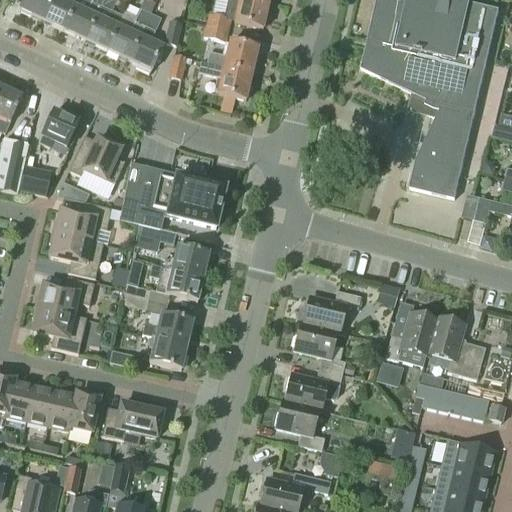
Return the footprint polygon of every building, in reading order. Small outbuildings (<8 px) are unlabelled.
[(25,0),(18,15),(41,25),(52,1),(52,0),(25,0)] [(73,11),(63,35),(85,45),(104,0),(91,0),(90,2),(84,0),(77,0),(73,11)] [(110,0),(104,0),(85,45),(106,55),(122,20),(111,15),(117,3),(113,1),(110,0)] [(262,33),(268,7),(240,0),(239,1),(234,26),(262,33)] [(414,97),(427,104),(425,108),(432,112),(431,121),(436,123),(417,162),(416,162),(410,192),(454,203),(475,115),(476,116),(500,15),(471,8),(472,4),(453,0),(379,0),(362,73),(401,91),(399,96),(411,102),(414,97)] [(73,11),(52,1),(41,25),(63,35),(73,11)] [(122,20),(106,55),(128,65),(149,19),(154,8),(143,3),(138,14),(135,21),(123,16),(122,20)] [(208,18),(206,30),(227,35),(229,23),(208,18)] [(160,24),(149,19),(128,65),(137,69),(135,73),(148,79),(161,51),(149,46),(154,36),(160,24)] [(176,51),(181,29),(168,25),(163,48),(176,51)] [(203,42),(224,47),(227,35),(206,30),(203,42)] [(200,66),(200,67),(251,79),(257,53),(228,46),(228,48),(224,47),(221,60),(208,57),(205,68),(200,66)] [(190,68),(190,64),(173,60),(168,81),(180,84),(184,67),(190,68)] [(251,79),(200,67),(197,78),(216,83),(213,95),(217,95),(216,97),(245,104),(251,79)] [(0,91),(0,137),(3,139),(8,127),(20,101),(0,91)] [(53,118),(43,141),(44,142),(41,148),(51,153),(54,146),(66,152),(77,128),(79,123),(64,117),(62,121),(53,118)] [(511,120),(503,118),(500,130),(511,133),(511,120)] [(495,129),(492,142),(511,146),(511,133),(500,130),(495,129)] [(120,153),(96,143),(95,146),(84,141),(68,176),(80,181),(82,176),(113,190),(123,168),(115,164),(120,153)] [(27,150),(2,145),(0,154),(0,194),(17,198),(27,150)] [(490,166),(484,164),(481,177),(493,180),(495,173),(490,166)] [(129,168),(117,225),(138,230),(158,235),(161,220),(214,233),(218,217),(220,209),(223,194),(224,193),(223,193),(130,170),(130,168),(129,168)] [(18,195),(45,201),(50,177),(23,171),(18,195)] [(83,207),(86,199),(63,189),(58,200),(83,207)] [(462,222),(463,222),(473,224),(478,202),(468,199),(462,222)] [(511,210),(478,202),(473,224),(487,228),(490,215),(511,220),(511,223),(509,236),(511,236),(511,210)] [(53,226),(50,237),(89,246),(89,245),(92,233),(105,236),(110,214),(83,208),(80,219),(59,215),(57,227),(53,226)] [(138,230),(136,241),(135,241),(134,247),(157,252),(159,247),(172,250),(174,239),(158,235),(138,230)] [(94,284),(102,249),(103,248),(89,245),(89,246),(50,237),(48,248),(52,249),(49,262),(70,266),(67,278),(94,284)] [(495,244),(484,241),(481,252),(492,255),(495,244)] [(209,259),(177,251),(173,264),(163,261),(161,272),(166,274),(203,282),(209,259)] [(157,284),(155,295),(197,307),(203,282),(166,274),(161,272),(151,270),(148,282),(157,284)] [(36,301),(33,312),(85,324),(86,323),(78,321),(80,309),(88,311),(93,289),(66,283),(63,294),(42,289),(39,302),(36,301)] [(149,294),(126,289),(124,299),(147,304),(149,294)] [(398,294),(380,289),(375,304),(394,310),(398,294)] [(337,297),(334,308),(310,302),(309,306),(306,306),(304,315),(307,316),(304,329),(303,330),(336,337),(336,338),(338,338),(345,311),(357,314),(360,302),(337,297)] [(147,304),(124,299),(121,310),(145,315),(147,304)] [(50,353),(77,359),(85,324),(33,312),(31,323),(34,324),(32,336),(53,341),(50,353)] [(421,372),(424,361),(426,362),(427,359),(437,327),(436,326),(422,323),(423,319),(415,317),(414,320),(410,319),(406,330),(395,327),(385,363),(396,366),(396,365),(421,372)] [(150,342),(186,350),(192,326),(160,319),(157,332),(143,329),(141,340),(150,342)] [(119,321),(112,320),(108,322),(106,329),(117,331),(119,321)] [(437,323),(436,326),(437,327),(427,359),(449,365),(447,377),(476,386),(485,354),(465,348),(466,346),(461,345),(465,331),(460,330),(460,326),(451,324),(450,327),(437,323)] [(304,329),(300,328),(297,342),(294,342),(292,351),(295,352),(294,356),(321,362),(319,373),(341,379),(343,367),(330,363),(336,338),(336,337),(303,330),(304,329)] [(148,352),(152,354),(149,367),(181,374),(186,350),(150,342),(148,352)] [(502,350),(499,359),(508,361),(510,352),(502,350)] [(112,357),(109,367),(139,375),(141,364),(112,357)] [(319,415),(322,402),(332,404),(335,401),(341,379),(319,373),(316,385),(291,379),(290,383),(287,383),(285,391),(288,392),(285,405),(285,406),(317,414),(319,415)] [(14,384),(13,384),(0,380),(0,416),(4,417),(5,418),(12,388),(13,388),(14,384)] [(4,421),(26,426),(33,392),(13,388),(12,388),(5,418),(4,417),(4,421)] [(422,404),(425,391),(417,389),(414,402),(422,404)] [(433,415),(438,394),(425,391),(422,404),(420,412),(421,412),(433,415)] [(26,426),(47,431),(54,397),(33,392),(26,426)] [(469,396),(468,401),(475,403),(476,403),(487,406),(500,409),(503,397),(482,392),(481,399),(469,396)] [(445,418),(450,397),(438,394),(433,415),(445,418)] [(47,431),(68,436),(76,398),(75,402),(54,397),(47,431)] [(457,421),(462,400),(450,397),(445,418),(457,421)] [(99,403),(76,398),(68,436),(69,432),(91,437),(99,403)] [(464,400),(459,421),(470,424),(475,403),(468,401),(464,400)] [(487,406),(476,403),(471,424),(482,427),(482,426),(487,406)] [(285,405),(282,405),(279,419),(276,418),(274,428),(276,429),(276,432),(299,438),(297,450),(319,455),(322,444),(322,443),(311,440),(317,414),(285,406),(285,405)] [(101,441),(123,446),(125,435),(156,442),(157,437),(161,437),(164,424),(160,423),(161,417),(120,408),(119,415),(107,413),(101,441)] [(500,428),(503,413),(490,410),(487,425),(500,428)] [(0,438),(0,445),(14,448),(15,442),(0,438)] [(25,451),(41,455),(43,448),(27,445),(25,451)] [(446,446),(440,470),(488,482),(488,481),(494,457),(446,446)] [(41,455),(56,459),(57,452),(43,448),(41,455)] [(425,454),(417,452),(414,464),(422,466),(425,454)] [(81,464),(65,460),(64,467),(79,470),(81,464)] [(419,477),(422,466),(414,464),(411,476),(412,476),(419,477)] [(116,468),(111,492),(124,495),(130,472),(116,468)] [(482,505),(488,482),(440,470),(435,493),(482,505)] [(64,495),(75,497),(81,474),(69,471),(64,495)] [(330,485),(317,482),(294,477),(291,489),(267,483),(266,486),(263,485),(260,496),(264,496),(261,509),(261,510),(269,511),(297,511),(299,506),(305,507),(309,493),(327,498),(330,485)] [(17,479),(9,511),(52,511),(57,495),(29,488),(30,482),(17,479)] [(480,511),(482,505),(435,493),(430,511),(480,511)] [(100,511),(101,509),(106,510),(108,500),(89,496),(87,506),(73,503),(70,511),(100,511)] [(410,511),(414,501),(407,499),(406,499),(403,511),(404,511),(408,511),(410,511)]
